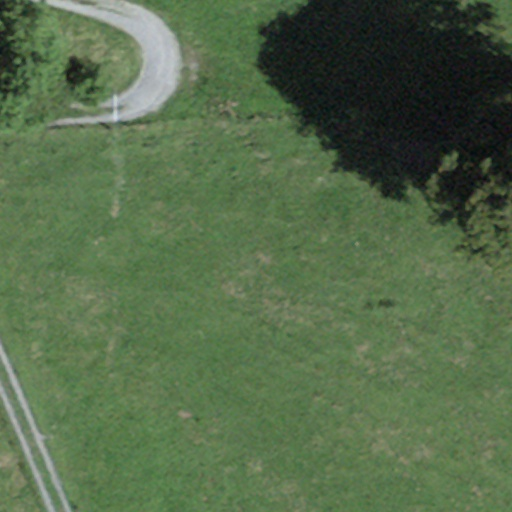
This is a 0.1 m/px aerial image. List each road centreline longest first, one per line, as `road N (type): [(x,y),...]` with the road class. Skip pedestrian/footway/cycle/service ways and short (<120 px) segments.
road 1 (track): [(0,102),(138,103),(165,70),(146,20),(63,0)]
road 2 (track): [(63,511),(0,362)]
